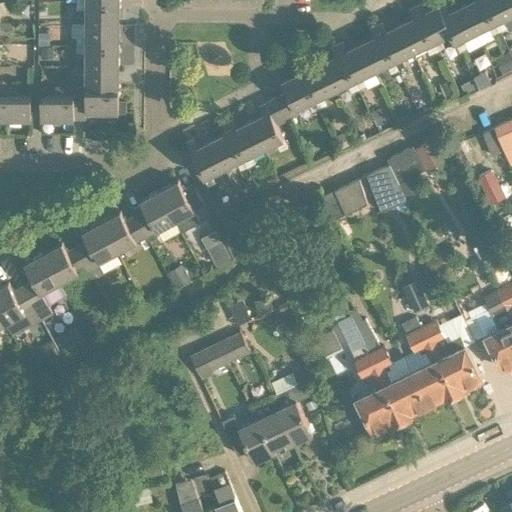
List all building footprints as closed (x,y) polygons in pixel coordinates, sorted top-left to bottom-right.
[(469,0),(463,3),(476,31),(488,25),(492,34),(499,30),(484,0),(469,0)] [(484,0),(499,30),(507,27),(503,18),(511,13),(511,6),(509,0),(484,0)] [(438,5),(451,33),(452,33),(460,50),(467,46),(463,37),(476,31),(463,3),(449,10),(445,1),(438,5)] [(86,23),(119,23),(119,2),(77,2),(77,10),(86,10),(86,23)] [(17,11),(22,15),(29,15),(29,3),(17,3),(17,11)] [(421,3),(415,6),(436,50),(444,47),(440,38),(451,33),(438,5),(425,11),(421,3)] [(436,50),(415,6),(409,9),(413,17),(400,24),(413,51),(425,45),(429,54),(436,50)] [(135,46),(136,23),(124,22),(123,46),(135,46)] [(413,51),(400,24),(386,30),(382,22),(376,25),(398,69),(405,66),(401,57),(413,51)] [(76,45),(119,45),(119,23),(86,23),(86,37),(76,37),(76,45)] [(398,69),(376,25),(370,28),(374,36),(361,42),(374,70),(386,64),(391,73),(398,69)] [(39,32),(38,45),(50,45),(50,32),(39,32)] [(374,70),(361,42),(347,49),(343,41),(337,43),(358,88),(366,85),(362,76),(374,70)] [(358,88),(337,43),(331,47),(335,55),(321,61),(335,89),(347,83),(351,92),(358,88)] [(86,66),(119,67),(119,45),(76,45),(76,53),(86,53),(86,66)] [(53,46),(40,47),(41,58),(54,58),(53,46)] [(503,72),(511,67),(511,57),(508,51),(495,57),(503,72)] [(335,89),(321,61),(308,68),(304,60),(298,62),(320,107),(327,104),(323,95),(335,89)] [(277,97),(287,119),(298,114),(296,108),(308,102),(312,111),(320,107),(298,62),(292,65),(296,74),(282,81),(287,92),(277,97)] [(71,87),(86,87),(119,88),(119,67),(86,66),(71,66),(71,87)] [(485,69),(474,75),(480,86),(490,81),(485,69)] [(467,93),(477,88),(473,79),(463,84),(467,93)] [(440,85),(445,96),(454,91),(449,80),(440,85)] [(0,86),(0,118),(31,118),(31,95),(17,95),(17,87),(0,86)] [(86,118),(86,111),(86,87),(71,87),(55,87),(55,95),(41,95),(41,118),(86,118)] [(86,87),(86,111),(126,111),(126,101),(119,101),(119,88),(86,87)] [(250,120),(263,148),(276,142),(280,150),(288,147),(277,124),(287,119),(277,97),(259,105),(263,114),(250,120)] [(386,120),(380,107),(371,112),(377,125),(386,120)] [(226,121),(248,166),(255,162),(251,154),(263,148),(250,120),(236,127),(232,118),(226,121)] [(511,119),(495,127),(505,150),(511,165),(511,119)] [(224,133),(211,139),(224,167),(236,161),(241,169),(248,166),(226,121),(220,124),(224,133)] [(505,150),(495,127),(483,132),(492,155),(505,150)] [(336,137),(342,147),(349,143),(344,133),(336,137)] [(224,167),(211,139),(197,145),(193,137),(187,140),(208,185),(215,182),(211,173),(224,167)] [(430,170),(446,160),(432,138),(416,148),(430,170)] [(388,159),(391,164),(400,183),(409,178),(426,169),(412,147),(388,159)] [(400,183),(391,164),(368,174),(381,209),(407,199),(400,183)] [(505,196),(491,170),(478,177),(491,203),(505,196)] [(346,213),(368,202),(359,178),(334,190),(323,195),(332,213),(343,208),(346,213)] [(409,178),(400,183),(407,199),(417,194),(415,190),(409,178)] [(159,190),(175,220),(181,231),(200,221),(194,210),(204,204),(193,184),(183,189),(178,180),(159,190)] [(145,209),(135,215),(140,224),(146,235),(175,220),(159,190),(140,200),(145,209)] [(120,211),(101,221),(117,251),(146,235),(140,224),(135,215),(125,220),(120,211)] [(298,213),(288,220),(302,240),(312,233),(298,213)] [(117,251),(101,221),(82,231),(87,240),(77,246),(91,271),(95,279),(102,274),(99,267),(101,265),(99,261),(117,251)] [(284,262),(296,259),(288,229),(276,233),(284,262)] [(152,246),(160,241),(155,232),(147,236),(152,246)] [(226,249),(221,240),(207,248),(212,256),(216,265),(231,258),(226,249)] [(43,253),(59,282),(78,272),(81,276),(91,271),(77,246),(67,251),(62,242),(43,253)] [(34,280),(23,286),(41,318),(51,313),(40,292),(59,282),(43,253),(24,263),(34,280)] [(177,288),(191,280),(182,264),(168,271),(177,288)] [(426,273),(418,277),(422,285),(430,280),(426,273)] [(41,318),(23,286),(13,291),(9,282),(0,286),(0,311),(6,322),(25,312),(31,323),(41,318)] [(511,283),(498,290),(511,317),(511,283)] [(511,317),(498,290),(484,297),(492,313),(499,328),(486,334),(503,369),(511,364),(511,317)] [(118,321),(147,305),(139,291),(128,298),(125,308),(118,306),(112,310),(118,321)] [(261,313),(274,308),(270,295),(256,300),(261,313)] [(282,312),(289,308),(286,302),(279,306),(282,312)] [(90,333),(104,325),(95,308),(81,316),(90,333)] [(363,342),(402,419),(413,414),(412,413),(428,405),(411,370),(404,356),(391,362),(384,345),(381,347),(366,318),(363,320),(359,312),(351,316),(362,339),(363,342)] [(402,419),(363,342),(362,339),(350,316),(337,322),(355,359),(363,375),(366,374),(368,378),(373,376),(378,386),(356,396),(374,431),(391,423),(392,424),(402,419)] [(411,370),(428,405),(444,397),(445,399),(456,394),(422,327),(416,316),(404,322),(409,333),(408,334),(416,350),(421,347),(423,352),(427,350),(432,360),(411,370)] [(422,327),(456,394),(466,388),(465,387),(482,378),(465,344),(461,334),(444,342),(441,338),(445,336),(437,320),(422,327)] [(341,346),(332,328),(314,338),(323,355),(341,346)] [(221,341),(230,360),(250,351),(241,331),(221,341)] [(51,339),(26,353),(33,367),(59,353),(51,339)] [(230,360),(221,341),(191,355),(202,378),(212,373),(211,369),(230,360)] [(30,368),(26,361),(17,367),(21,373),(30,368)] [(302,381),(271,396),(294,442),(313,433),(297,399),(308,394),(302,381)] [(252,405),(258,418),(274,452),(294,442),(271,396),(252,405)] [(309,411),(318,406),(315,399),(305,403),(309,411)] [(274,452),(258,418),(239,427),(232,414),(222,419),(238,454),(249,449),(255,461),(274,452)] [(146,480),(163,478),(162,467),(147,469),(147,472),(145,472),(146,480)] [(184,511),(204,511),(204,510),(199,498),(191,478),(177,481),(183,504),(182,505),(184,511)] [(135,505),(153,500),(149,485),(131,490),(135,505)] [(204,511),(242,511),(235,496),(204,510),(204,511)] [(511,511),(511,501),(503,506),(505,511),(511,511)]
